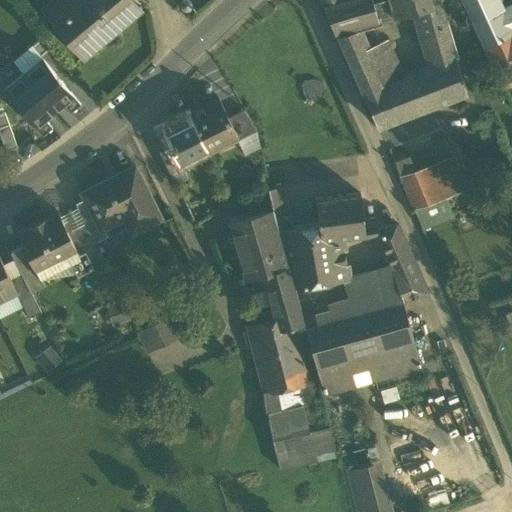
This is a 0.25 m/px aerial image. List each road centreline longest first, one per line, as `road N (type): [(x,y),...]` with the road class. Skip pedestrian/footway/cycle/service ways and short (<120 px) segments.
road 1 (residential): [(306,0),(511,475)]
road 2 (secondary): [(0,202),(141,94),(244,0)]
